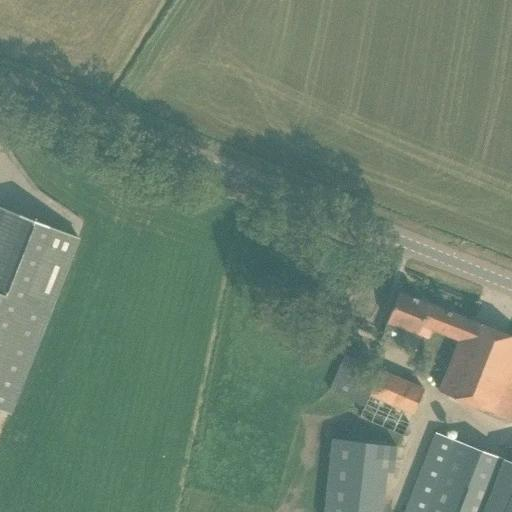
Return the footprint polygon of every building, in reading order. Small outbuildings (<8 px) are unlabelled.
[(0,410),(9,414),(77,238),(0,207),(0,410)] [(398,292),(385,324),(380,338),(400,346),(405,332),(423,339),(427,330),(456,341),(435,394),(510,423),(511,419),(511,337),(467,320),(450,314),(450,313),(446,311),(446,312),(429,305),(398,292)] [(422,390),(341,354),(321,400),(402,435),(422,390)] [(511,511),(511,463),(507,462),(433,433),(403,511),(511,511)] [(330,439),(322,511),(374,511),(375,509),(378,491),(381,470),(385,471),(392,472),(394,448),(330,439)]
